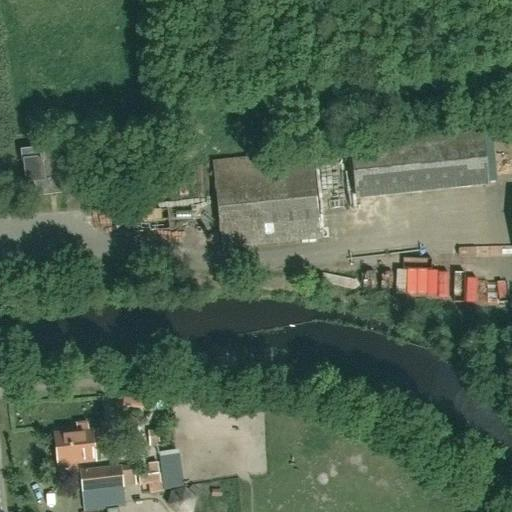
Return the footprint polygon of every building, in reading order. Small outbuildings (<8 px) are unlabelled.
[(355,198),(486,184),(481,135),(350,148),(355,198)] [(35,197),(60,194),(56,157),(48,158),(47,148),(20,151),(21,162),(23,162),(25,183),(33,182),(35,197)] [(331,158),(312,160),(311,152),(212,162),(221,248),(320,238),(317,209),(337,206),(331,158)] [(103,429),(90,430),(88,430),(88,423),(74,424),(75,432),(54,434),(59,477),(73,476),(76,471),(75,464),(100,461),(99,456),(106,455),(103,429)] [(150,443),(164,442),(163,428),(149,429),(150,443)] [(146,464),(147,473),(137,474),(138,486),(148,485),(149,495),(163,493),(163,491),(181,489),(177,461),(157,464),(157,462),(146,464)] [(123,511),(125,511),(122,481),(120,467),(80,472),(84,504),(103,502),(104,511),(123,511)] [(191,511),(195,495),(174,491),(171,507),(191,511)]
